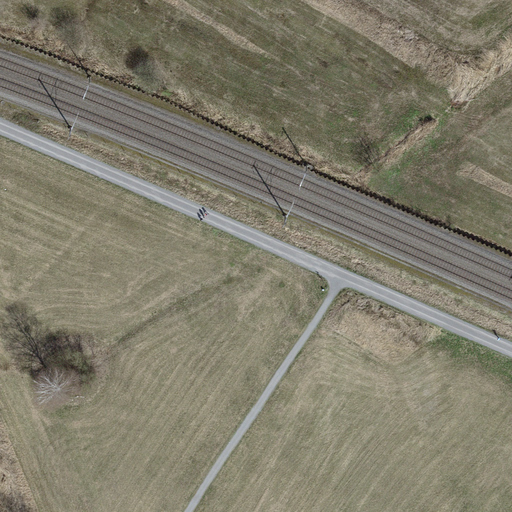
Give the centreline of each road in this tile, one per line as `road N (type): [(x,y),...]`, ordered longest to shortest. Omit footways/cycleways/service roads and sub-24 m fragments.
road 1 (track): [(0,130),(343,278)]
road 2 (track): [(343,278),(511,353)]
